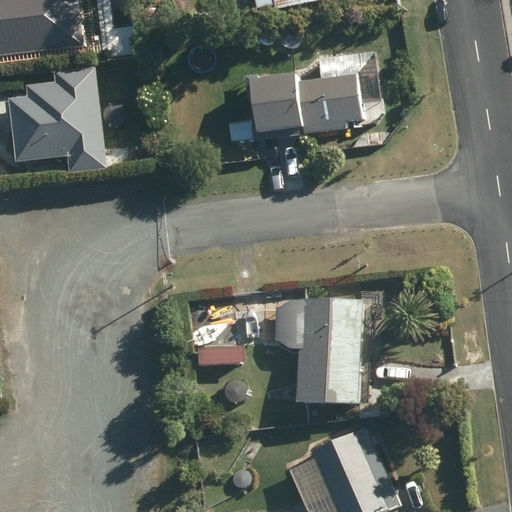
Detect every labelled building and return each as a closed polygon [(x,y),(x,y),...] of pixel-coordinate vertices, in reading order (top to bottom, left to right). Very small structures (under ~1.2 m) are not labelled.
[(113,0),(84,0),(72,2),(74,13),(44,17),(46,28),(27,30),(36,94),(89,86),(91,103),(128,98),(113,0)] [(268,0),(271,11),(290,7),(291,15),(345,4),(344,1),(347,0),(268,0)] [(260,111),(258,111),(262,144),(354,132),(354,126),(373,123),(371,107),(388,105),(382,55),(327,62),(330,82),(311,84),(311,80),(268,86),(270,103),(259,104),(260,111)] [(63,101),(23,107),(27,136),(68,130),(63,101)] [(389,138),(376,138),(377,148),(390,147),(389,138)] [(251,139),(227,141),(229,160),(253,159),(251,139)] [(299,302),(294,406),(365,410),(371,306),(299,302)] [(245,322),(193,327),(195,346),(247,341),(245,322)] [(363,430),(310,454),(336,511),(384,511),(397,506),(363,430)] [(249,440),(239,456),(249,462),(259,446),(249,440)]
